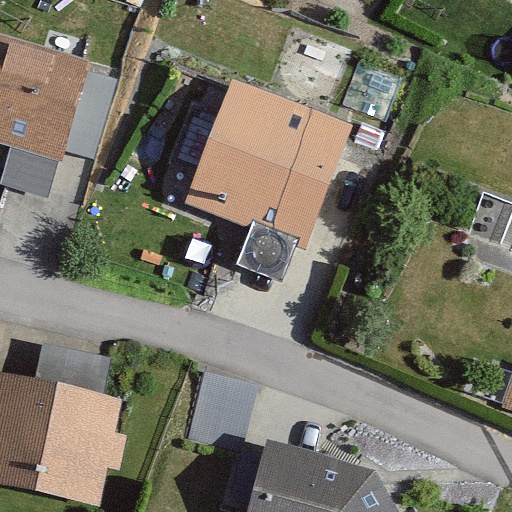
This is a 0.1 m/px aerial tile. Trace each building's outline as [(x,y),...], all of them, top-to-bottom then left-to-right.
[(83,72),(0,50),(0,150),(58,166),(83,72)] [(341,140),(222,96),(181,208),(299,252),(341,140)] [(244,442),(259,380),(207,368),(192,430),(244,442)] [(91,511),(111,414),(0,392),(0,501),(54,511),(91,511)] [(236,511),(377,511),(361,484),(250,455),(236,511)]
